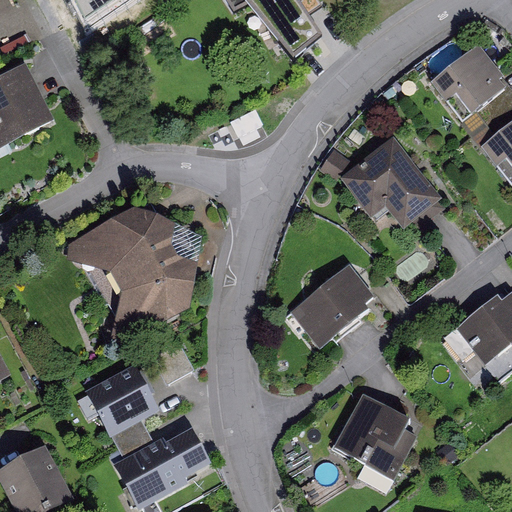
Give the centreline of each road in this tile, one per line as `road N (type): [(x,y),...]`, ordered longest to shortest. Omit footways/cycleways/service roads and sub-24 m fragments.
road 1 (residential): [(250,457),(511,252)]
road 2 (residential): [(0,238),(121,168),(265,190)]
road 3 (residential): [(265,190),(349,85),(469,0)]
road 4 (residential): [(250,457),(232,355),(265,190)]
